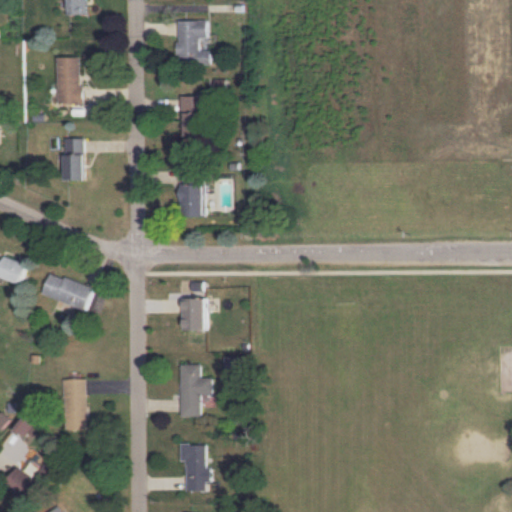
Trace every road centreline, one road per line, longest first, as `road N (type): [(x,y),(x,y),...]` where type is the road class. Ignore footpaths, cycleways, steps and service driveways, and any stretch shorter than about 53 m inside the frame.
road 1 (residential): [(0,196),(140,255),(511,253)]
road 2 (residential): [(140,0),(145,511)]
